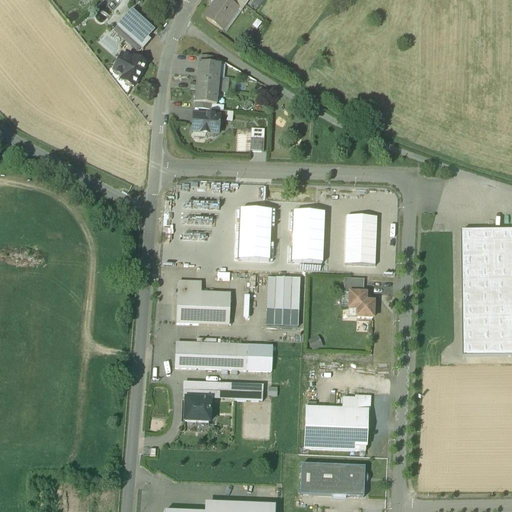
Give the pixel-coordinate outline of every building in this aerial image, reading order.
[(217,0),(204,18),(222,30),(236,10),(237,9),(223,0),(217,0)] [(234,0),(223,0),(237,9),(236,10),(240,13),(244,7),(234,0)] [(148,24),(133,11),(125,19),(139,32),(148,24)] [(139,32),(125,19),(117,28),(133,42),(141,33),(139,32)] [(150,42),(141,33),(133,42),(142,51),(143,51),(150,42)] [(132,61),(122,56),(112,73),(122,79),(121,82),(133,89),(146,65),(133,59),(132,61)] [(213,58),(199,57),(198,64),(212,65),(213,58)] [(198,64),(196,77),(218,79),(220,66),(212,65),(198,64)] [(218,79),(196,77),(196,85),(195,91),(217,93),(218,79)] [(217,93),(195,91),(194,104),(210,106),(216,106),(217,93)] [(210,112),(209,111),(208,117),(219,118),(218,122),(226,123),(226,113),(210,112)] [(208,117),(193,116),(191,134),(206,135),(209,139),(213,139),(216,136),(217,136),(218,129),(219,129),(219,126),(218,126),(218,122),(219,118),(208,117)] [(264,132),(251,131),(249,152),(262,153),(264,132)] [(270,213),(240,212),(238,262),(268,263),(270,213)] [(293,214),(291,264),(321,266),(323,216),(293,214)] [(346,219),(344,267),(374,268),(376,220),(346,219)] [(511,232),(461,233),(463,359),(511,358),(511,232)] [(299,281),(267,279),(266,313),(298,314),(299,281)] [(363,281),(350,281),(350,295),(363,295),(363,281)] [(229,297),(199,295),(199,285),(178,284),(176,326),(228,328),(229,297)] [(371,304),(371,299),(367,299),(367,295),(363,295),(350,295),(349,295),(349,311),(348,311),(348,321),(356,320),(374,320),(373,304),(371,304)] [(298,314),(266,313),(265,328),(297,329),(298,314)] [(319,338),(308,343),(312,353),(324,349),(319,338)] [(215,342),(197,341),(196,347),(176,346),(175,370),(270,374),(271,349),(215,347),(215,342)] [(230,386),(182,384),(182,400),(185,400),(192,401),(192,397),(209,398),(209,401),(233,402),(234,398),(230,398),(230,386)] [(263,387),(230,386),(230,398),(234,398),(233,402),(262,403),(263,387)] [(369,399),(355,399),(355,401),(343,400),(342,411),(355,412),(354,452),(365,453),(366,413),(368,413),(369,399)] [(192,401),(185,400),(184,423),(208,424),(209,401),(192,401)] [(342,411),(306,410),(304,451),(354,452),(355,412),(342,411)] [(364,469),(301,466),(299,496),(363,499),(363,485),(365,484),(366,483),(367,482),(367,479),(366,478),(365,476),(364,475),(364,469)]
